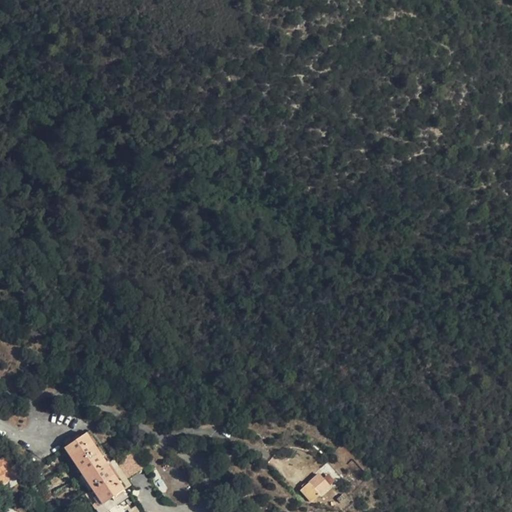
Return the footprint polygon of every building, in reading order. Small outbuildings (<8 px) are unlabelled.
[(89,431),(86,433),(95,448),(98,446),(89,431)] [(64,447),(74,462),(95,448),(86,433),(64,447)] [(98,446),(95,448),(105,462),(108,460),(98,446)] [(64,447),(61,449),(71,464),(74,462),(64,447)] [(105,462),(95,448),(74,462),(84,476),(92,489),(103,482),(94,469),(105,462)] [(134,466),(126,454),(114,462),(122,474),(134,466)] [(0,475),(5,472),(11,480),(18,476),(6,455),(0,458),(0,475)] [(108,460),(105,462),(113,475),(116,473),(108,460)] [(74,462),(71,464),(81,478),(84,476),(74,462)] [(103,482),(92,489),(102,504),(111,498),(113,500),(125,493),(123,490),(113,475),(105,462),(94,469),(103,482)] [(5,472),(0,475),(0,486),(11,480),(5,472)] [(116,473),(113,475),(123,490),(126,488),(116,473)] [(318,474),(300,489),(311,502),(329,487),(329,486),(323,479),(318,474)] [(328,474),(323,479),(329,486),(335,481),(328,474)] [(84,476),(81,478),(89,491),(92,489),(84,476)] [(92,489),(89,491),(99,506),(102,504),(92,489)]
